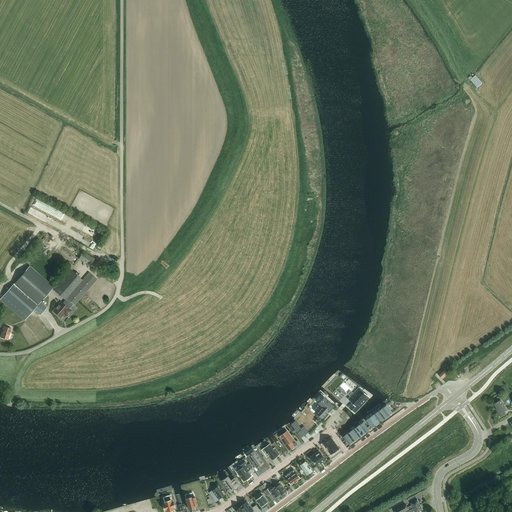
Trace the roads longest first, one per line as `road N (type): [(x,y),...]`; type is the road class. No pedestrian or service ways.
road 1 (unclassified): [(0,354),(28,351),(90,318),(118,289),(121,0)]
road 2 (secondary): [(315,511),(451,399)]
road 3 (residential): [(215,511),(330,429),(348,454)]
